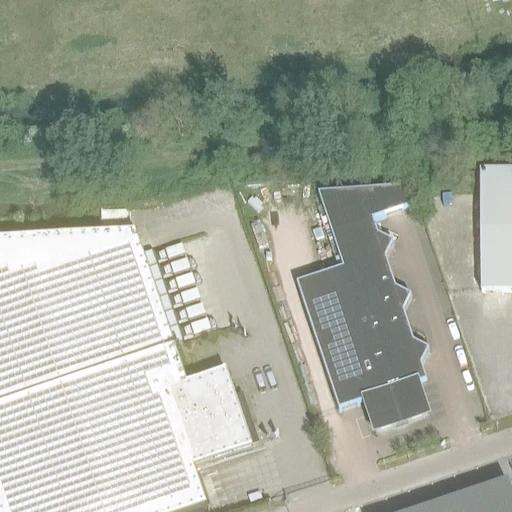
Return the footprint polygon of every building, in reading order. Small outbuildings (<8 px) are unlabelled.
[(481,295),(511,294),(511,174),(480,175),(481,295)] [(407,191),(319,198),(318,198),(343,272),(314,282),(315,283),(299,288),(299,287),(296,288),(339,414),(341,414),(341,412),(356,407),(356,408),(365,406),(374,433),(394,427),(395,430),(407,426),(406,423),(426,416),(417,388),(422,387),(418,376),(421,369),(420,369),(427,354),(428,355),(429,353),(414,346),(408,330),(403,331),(400,323),(404,316),(402,315),(409,301),(410,301),(411,300),(396,292),(391,276),(385,278),(382,269),(386,262),(384,262),(392,247),(393,248),(393,246),(378,239),(373,224),(386,219),(386,218),(401,213),(401,214),(413,210),(407,191)] [(244,426),(250,424),(246,411),(239,413),(226,375),(187,388),(136,236),(0,243),(0,511),(200,511),(207,510),(195,472),(253,452),(244,426)] [(511,511),(511,510),(502,480),(478,488),(486,511),(511,511)] [(486,511),(478,488),(456,495),(461,511),(486,511)] [(461,511),(456,495),(433,503),(436,511),(461,511)] [(436,511),(433,503),(410,511),(436,511)]
